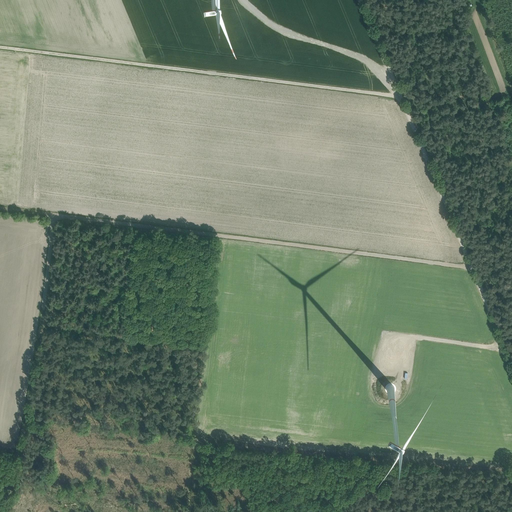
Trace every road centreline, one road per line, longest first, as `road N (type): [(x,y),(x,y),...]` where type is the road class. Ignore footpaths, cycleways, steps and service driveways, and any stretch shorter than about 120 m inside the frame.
road 1 (track): [(473,266),(0,207)]
road 2 (track): [(0,47),(397,95)]
road 3 (track): [(358,0),(511,361)]
road 4 (track): [(506,348),(392,333),(388,374)]
